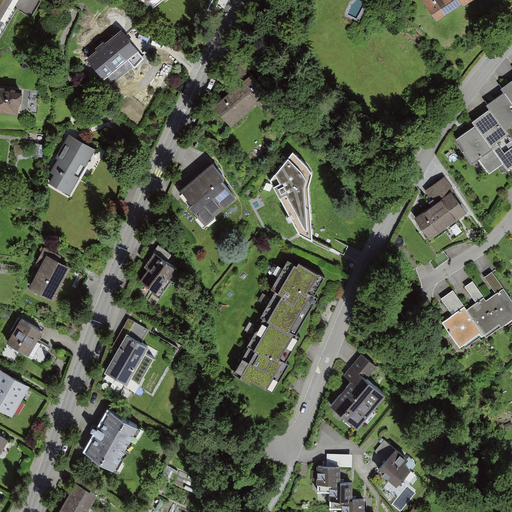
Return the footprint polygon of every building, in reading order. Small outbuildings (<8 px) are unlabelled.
[(0,0),(0,26),(14,0),(0,0)] [(471,0),(420,0),(436,24),(471,0)] [(121,30),(85,58),(102,78),(137,50),(121,30)] [(248,73),(211,104),(230,127),(267,96),(248,73)] [(511,78),(501,86),(503,90),(511,101),(511,78)] [(17,88),(0,86),(0,113),(15,115),(17,88)] [(487,103),(489,106),(508,132),(511,137),(511,124),(511,123),(511,121),(511,101),(503,90),(487,103)] [(471,120),(474,124),(503,162),(507,168),(511,163),(511,144),(504,150),(497,140),(508,132),(489,106),(471,120)] [(474,124),(455,138),(471,162),(479,157),(489,172),(503,162),(474,124)] [(97,149),(69,134),(43,182),(71,197),(97,149)] [(291,150),(267,178),(295,229),(314,236),(309,177),(311,170),(291,150)] [(210,163),(177,189),(203,222),(232,199),(219,182),(222,179),(210,163)] [(445,175),(425,189),(433,201),(414,215),(428,238),(445,226),(453,237),(467,227),(458,216),(465,210),(450,188),(453,187),(445,175)] [(313,287),(324,267),(292,249),(274,280),(278,283),(262,309),(265,311),(249,338),(252,340),(235,366),(252,376),(254,373),(273,382),(288,356),(284,354),(299,329),(294,327),(316,289),(313,287)] [(444,251),(430,261),(435,268),(449,258),(447,255),(444,251)] [(181,267),(153,252),(135,284),(163,299),(181,267)] [(70,269),(46,256),(28,289),(52,301),(70,269)] [(511,320),(511,302),(492,274),(489,276),(486,278),(497,295),(486,303),(473,283),(469,286),(464,290),(474,304),(467,309),(454,290),(445,295),(439,299),(451,317),(442,323),(459,348),(481,333),(482,335),(499,324),(502,328),(511,320)] [(41,332),(18,319),(4,343),(27,357),(41,332)] [(148,331),(135,323),(105,373),(134,390),(152,359),(145,354),(149,347),(141,343),(148,331)] [(377,370),(362,356),(341,381),(347,386),(330,406),(355,428),(383,396),(367,381),(377,370)] [(29,387),(0,370),(0,409),(11,416),(29,387)] [(138,427),(108,409),(83,451),(113,469),(138,427)] [(413,465),(394,449),(375,472),(395,487),(413,465)] [(352,454),(326,454),(326,465),(352,466),(352,454)] [(326,465),(314,465),(313,483),(328,484),(327,500),(341,501),(340,511),(364,511),(366,500),(351,499),(352,483),(340,482),(341,466),(326,465)] [(86,511),(96,496),(75,483),(57,511),(86,511)]
